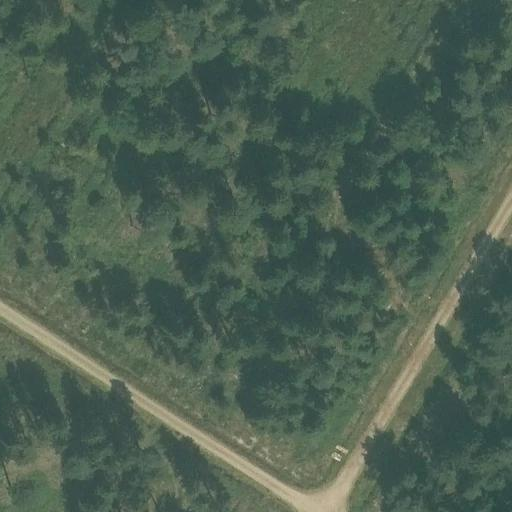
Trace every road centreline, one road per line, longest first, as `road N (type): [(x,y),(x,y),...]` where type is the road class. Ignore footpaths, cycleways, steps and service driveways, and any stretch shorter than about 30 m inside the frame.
road 1 (track): [(0,304),(317,511)]
road 2 (track): [(322,511),(511,201)]
